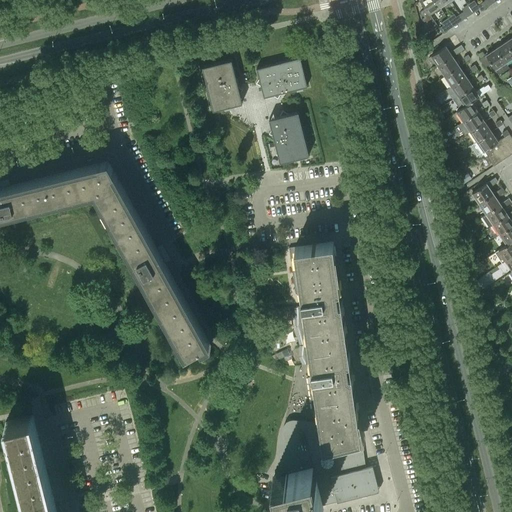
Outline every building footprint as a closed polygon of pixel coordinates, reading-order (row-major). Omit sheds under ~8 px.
[(441,8),(440,6),(440,7),(435,0),(420,0),(425,8),(420,11),(424,17),(422,18),(426,24),(424,25),(428,31),(437,24),(430,14),(434,10),(435,12),(441,8)] [(511,57),(511,49),(506,41),(496,48),(506,62),(511,57)] [(461,44),(450,52),(452,56),(464,48),(461,44)] [(450,52),(445,46),(431,55),(438,66),(452,56),(450,52)] [(509,67),(506,62),(496,48),(486,55),(499,74),(509,67)] [(300,56),(257,67),(259,78),(256,83),(261,86),(264,96),(273,94),(278,97),(278,96),(281,92),(307,85),(300,56)] [(452,56),(438,66),(445,76),(459,66),(452,56)] [(232,58),(202,65),(213,109),(224,106),(229,109),(232,104),(242,102),(240,92),(243,88),(242,87),(238,85),(232,58)] [(459,66),(445,76),(451,86),(466,76),(459,66)] [(466,76),(451,86),(458,95),(473,86),(466,76)] [(473,86),(458,95),(465,105),(471,101),(480,96),(473,86)] [(465,105),(456,111),(463,121),(478,111),(471,101),(465,105)] [(283,110),(280,115),(269,118),(272,128),(269,132),(273,134),(280,161),(309,154),(298,110),(288,113),(283,110)] [(478,111),(463,121),(470,131),(485,121),(478,111)] [(485,121),(470,131),(477,141),(491,131),(485,121)] [(502,146),(507,142),(511,138),(511,137),(506,129),(502,132),(505,136),(498,141),(491,131),(477,141),(487,156),(492,152),(497,149),(502,146)] [(511,149),(507,142),(502,146),(509,155),(511,152),(511,149)] [(509,155),(502,146),(497,149),(504,158),(509,155)] [(497,149),(492,152),(499,162),(504,158),(497,149)] [(492,152),(487,156),(493,165),(499,162),(492,152)] [(157,249),(117,176),(108,160),(8,185),(7,181),(0,183),(0,216),(94,192),(184,356),(209,342),(163,259),(167,257),(161,247),(157,249)] [(495,177),(472,192),(479,203),(494,193),(493,193),(489,187),(498,181),(495,177)] [(502,187),(494,193),(479,203),(486,213),(501,203),(500,203),(496,197),(504,191),(502,187)] [(507,213),(503,208),(511,201),(509,197),(500,203),(501,203),(486,213),(482,216),(489,226),(493,223),(508,213),(507,213)] [(511,210),(507,213),(508,213),(493,223),(500,234),(511,225),(511,220),(510,218),(511,216),(511,210)] [(511,225),(500,234),(507,244),(511,240),(511,225)] [(322,419),(325,443),(363,437),(334,240),(296,245),(322,419)] [(511,240),(507,244),(498,250),(495,252),(502,263),(505,260),(511,255),(511,240)] [(57,507),(33,415),(5,421),(28,511),(59,511),(60,509),(60,506),(57,507)] [(366,466),(363,437),(325,443),(322,419),(298,419),(293,419),(289,419),(286,421),(284,424),(283,426),(282,429),(281,432),(281,435),(280,437),(280,440),(279,443),(279,446),(279,448),(278,454),(278,459),(278,465),(279,471),(281,471),(281,474),(315,465),(324,504),(379,490),(373,465),(366,466)] [(273,476),(281,511),(300,511),(323,506),(323,504),(324,504),(315,465),(281,474),(273,476)]
